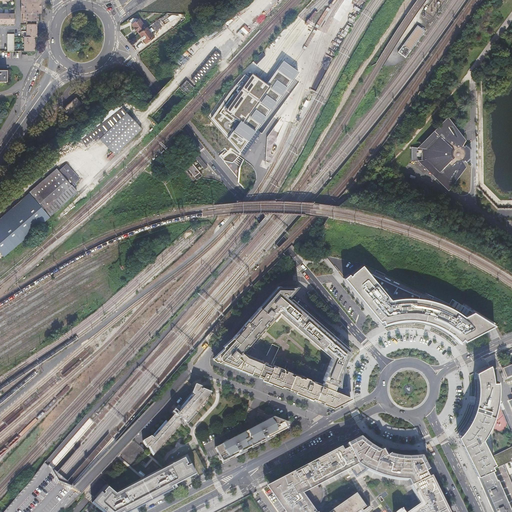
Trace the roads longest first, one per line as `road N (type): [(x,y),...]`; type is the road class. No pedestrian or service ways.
road 1 (tertiary): [(108,49),(129,59),(312,282)]
road 2 (residential): [(325,427),(194,370),(270,284),(287,277),(312,282)]
road 3 (track): [(467,76),(371,180)]
road 4 (tertiary): [(0,160),(57,80),(78,68)]
